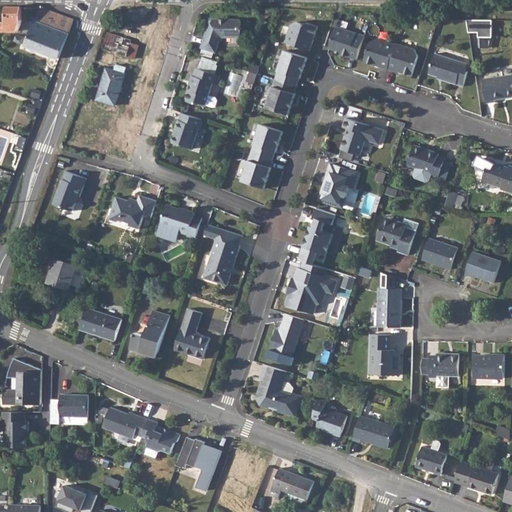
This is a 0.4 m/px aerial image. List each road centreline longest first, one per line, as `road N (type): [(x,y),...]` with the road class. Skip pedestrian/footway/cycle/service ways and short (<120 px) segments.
road 1 (residential): [(183,0),(187,14),(142,161),(284,220)]
road 2 (tertiary): [(99,0),(0,270)]
road 3 (residential): [(223,416),(0,322)]
road 4 (residential): [(284,220),(330,81),(416,104)]
road 5 (residential): [(223,416),(284,220)]
road 6 (residential): [(394,483),(223,416)]
road 7 (residential): [(421,332),(424,285),(440,286),(488,336)]
